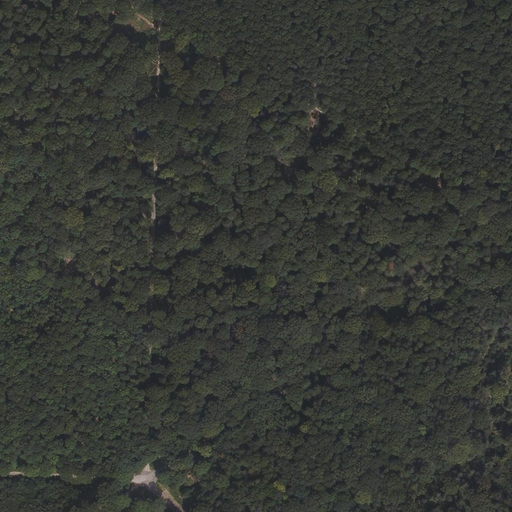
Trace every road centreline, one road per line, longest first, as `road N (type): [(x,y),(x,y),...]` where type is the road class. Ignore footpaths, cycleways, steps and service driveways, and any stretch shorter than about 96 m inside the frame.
road 1 (unclassified): [(160,0),(146,464),(175,511)]
road 2 (track): [(511,247),(149,477)]
road 3 (track): [(159,29),(139,32),(0,167)]
road 4 (track): [(0,396),(149,477)]
